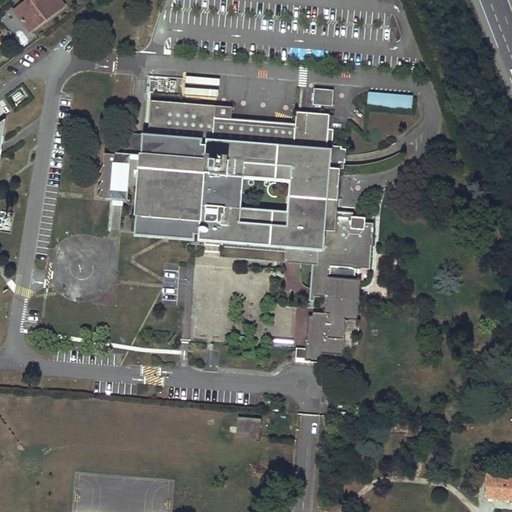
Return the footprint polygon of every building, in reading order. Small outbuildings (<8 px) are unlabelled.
[(60,0),(27,0),(14,10),(30,32),(65,6),(60,0)] [(334,103),(335,90),(315,88),(314,104),(331,105),(331,103),(334,103)] [(413,96),(369,91),(367,107),(412,110),(413,96)] [(329,129),(330,114),(297,112),(296,124),(295,127),(231,122),(231,119),(232,107),(151,100),(147,152),(140,152),(139,159),(131,158),(132,154),(105,152),(104,164),(101,170),(103,172),(100,178),(103,180),(99,187),(102,188),(98,195),(102,197),(128,200),(129,185),(137,185),(135,216),(142,216),(140,230),(286,242),(284,263),(312,265),(316,265),(315,281),(311,281),(309,296),(324,297),(326,297),(327,282),(352,283),(351,269),(361,270),(361,268),(369,268),(370,245),(372,245),(373,237),(371,237),(371,233),(373,233),(373,227),(365,227),(365,217),(352,216),(353,212),(344,211),(344,215),(337,215),(337,211),(340,168),(341,162),(344,163),(345,148),(342,148),(342,146),(334,145),(331,142),(332,130),(329,129)] [(352,283),(327,282),(326,297),(359,299),(361,284),(352,283)] [(359,304),(359,299),(326,297),(324,297),(323,302),(325,302),(325,310),(328,310),(327,314),(311,313),(310,337),(315,337),(315,340),(304,340),(304,349),(299,349),(299,357),(307,357),(307,362),(316,363),(316,361),(320,361),(321,354),(341,355),(341,351),(342,351),(342,339),(344,320),(348,321),(348,319),(356,319),(356,316),(358,316),(359,308),(357,308),(357,304),(359,304)] [(295,361),(307,362),(307,357),(299,357),(299,349),(296,349),(295,361)] [(350,409),(350,400),(338,399),(337,408),(350,409)] [(261,420),(239,418),(237,436),(260,438),(261,420)] [(511,477),(488,475),(485,497),(511,499),(511,477)]
